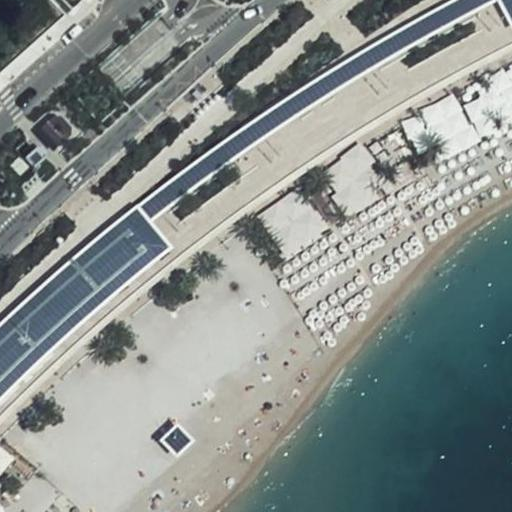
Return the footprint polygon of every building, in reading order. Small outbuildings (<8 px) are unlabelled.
[(0,0),(0,44),(13,60),(62,14),(48,0),(0,0)] [(498,5),(495,0),(460,0),(410,27),(348,64),(283,104),(231,140),(178,178),(139,209),(152,225),(266,142),(354,84),(441,33),(498,5)] [(511,0),(495,0),(498,5),(511,32),(511,0)] [(54,116),(42,127),(57,146),(70,135),(70,126),(63,117),(54,116)] [(26,157),(34,168),(48,156),(40,146),(26,157)] [(0,408),(39,370),(106,311),(176,254),(152,225),(139,209),(78,258),(19,312),(0,329),(0,408)] [(161,443),(178,461),(197,444),(180,426),(161,443)] [(0,447),(0,511),(3,511),(34,476),(0,447)]
